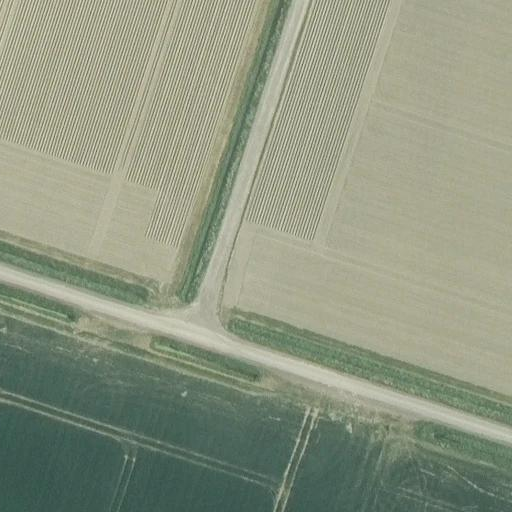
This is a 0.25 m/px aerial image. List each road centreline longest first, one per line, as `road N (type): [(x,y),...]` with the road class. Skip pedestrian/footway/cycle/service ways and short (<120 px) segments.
road 1 (unclassified): [(511,437),(0,273)]
road 2 (unknown): [(288,0),(179,331)]
